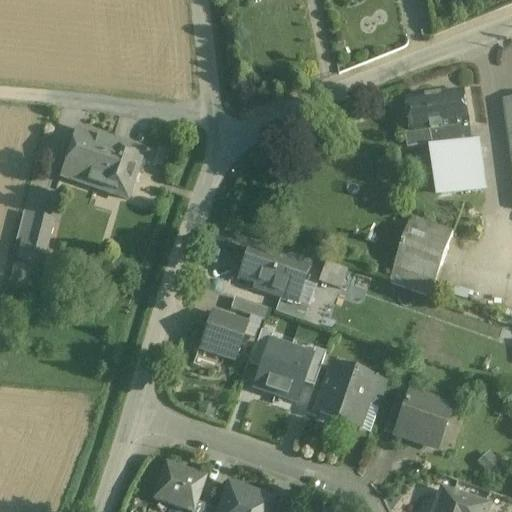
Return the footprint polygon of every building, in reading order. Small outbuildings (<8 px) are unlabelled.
[(464,91),(403,100),(408,134),(404,135),(407,150),(428,147),(428,149),(472,142),(464,91)] [(511,101),(503,102),(511,163),(511,101)] [(144,153),(81,131),(67,173),(83,178),(80,186),(127,202),(144,153)] [(479,141),(472,142),(428,149),(435,201),(487,193),(479,141)] [(55,225),(36,219),(29,244),(48,250),(55,225)] [(453,236),(411,221),(394,270),(434,284),(436,285),(453,236)] [(29,244),(24,243),(19,260),(42,267),(48,250),(29,244)] [(306,271),(247,250),(236,281),(253,287),(251,291),(279,301),(294,306),(295,306),(306,271)] [(347,272),(326,265),(319,284),(341,291),(347,272)] [(434,284),(394,270),(389,284),(430,298),(434,284)] [(370,282),(354,277),(351,286),(367,291),(370,282)] [(267,312),(234,301),(230,312),(264,323),(267,312)] [(294,306),(279,301),(274,314),(302,324),(307,310),(295,306),(294,306)] [(246,328),(211,316),(199,351),(234,363),(246,328)] [(249,367),(260,371),(270,342),(272,337),(260,334),(249,367)] [(274,399),(291,349),(270,342),(260,371),(253,392),(274,399)] [(291,349),(274,399),(295,406),(302,385),(312,356),(311,356),(291,349)] [(312,356),(302,385),(313,389),(315,384),(325,355),(313,351),(311,356),(312,356)] [(371,382),(333,369),(326,388),(318,412),(358,426),(365,405),(373,382),(371,382)] [(387,385),(371,380),(371,382),(373,382),(365,405),(378,409),(387,385)] [(313,389),(304,416),(316,420),(318,412),(326,388),(315,384),(313,389)] [(412,391),(399,387),(383,432),(396,437),(410,396),(411,397),(412,391)] [(411,397),(410,396),(396,437),(435,450),(449,410),(411,397)] [(204,482),(165,468),(153,504),(178,511),(194,511),(196,505),(204,482)] [(269,511),(273,504),(227,489),(219,511),(269,511)] [(485,511),(487,509),(441,493),(434,511),(485,511)]
